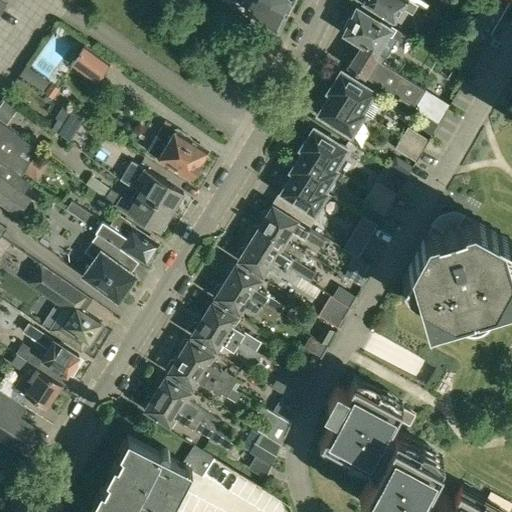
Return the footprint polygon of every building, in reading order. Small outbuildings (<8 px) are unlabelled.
[(285,10),(269,0),(247,0),(244,6),(277,28),(278,26),(281,26),(284,19),(283,16),(285,10)] [(269,0),(285,10),(288,5),(291,4),(293,0),(269,0)] [(417,5),(409,0),(363,0),(363,1),(363,3),(391,21),(401,7),(412,14),(417,5)] [(487,0),(468,33),(483,42),(503,9),(488,0),(487,0)] [(346,19),(342,27),(344,31),(344,32),(356,40),(361,43),(353,55),(346,67),(412,108),(423,89),(380,62),(384,56),(395,39),(399,41),(403,34),(378,19),(377,20),(356,7),(351,18),(346,19)] [(110,62),(84,45),(71,64),(96,82),(110,62)] [(333,80),(327,90),(364,113),(371,102),(368,100),(374,90),(337,67),(330,78),(333,80)] [(358,123),(364,113),(327,90),(321,100),(324,102),(317,113),(354,136),(361,125),(358,123)] [(3,99),(0,103),(0,120),(5,125),(17,109),(3,99)] [(62,106),(55,117),(76,130),(83,120),(62,106)] [(18,178),(35,153),(37,149),(0,121),(0,202),(17,214),(16,215),(17,216),(28,200),(21,195),(28,185),(18,178)] [(200,161),(207,149),(188,137),(190,135),(177,128),(176,130),(164,122),(148,149),(192,176),(193,173),(195,174),(196,174),(197,174),(198,174),(199,173),(200,172),(201,171),(201,170),(202,169),(202,168),(201,166),(201,165),(199,164),(201,162),(200,161)] [(306,137),(300,147),(336,170),(343,159),(340,157),(347,147),(310,124),(303,135),(306,137)] [(422,150),(428,139),(407,126),(401,136),(422,150)] [(416,161),(422,150),(401,136),(394,147),(416,161)] [(296,159),(290,169),(326,192),(333,181),(330,180),(336,170),(300,147),(293,157),(296,159)] [(138,190),(171,210),(183,191),(131,159),(120,178),(138,190)] [(286,181),(280,192),(292,199),(285,210),(310,225),(323,204),(320,202),(326,192),(290,169),(283,179),(286,181)] [(376,180),(369,191),(390,204),(397,193),(376,180)] [(103,199),(114,207),(119,198),(109,190),(103,199)] [(129,205),(127,208),(160,228),(171,210),(138,190),(129,205)] [(384,215),(390,204),(369,191),(363,201),(384,215)] [(72,198),(66,208),(97,229),(103,219),(72,198)] [(319,246),(325,237),(270,203),(266,209),(263,209),(259,215),(260,218),(258,223),(285,241),(292,229),(319,246)] [(438,316),(439,317),(455,313),(460,315),(461,314),(460,314),(462,310),(484,304),(488,306),(489,307),(492,302),(508,297),(508,296),(507,296),(511,286),(511,268),(510,260),(509,260),(505,247),(508,241),(511,242),(511,240),(472,219),(472,220),(461,214),(456,212),(451,211),(450,211),(441,214),(436,218),(433,222),(427,233),(403,276),(405,276),(408,270),(414,274),(418,287),(424,309),(425,309),(425,308),(439,316),(438,316)] [(149,257),(158,242),(133,227),(135,223),(117,212),(110,223),(103,219),(97,229),(143,259),(146,261),(149,257)] [(361,217),(343,247),(357,255),(375,225),(361,217)] [(246,241),(301,276),(310,282),(315,273),(280,250),(285,241),(258,223),(256,226),(252,226),(249,231),(250,235),(246,241)] [(121,250),(122,249),(98,232),(84,251),(94,258),(84,272),(83,273),(84,275),(85,274),(116,297),(118,299),(119,297),(118,297),(134,275),(134,276),(135,274),(134,273),(133,273),(118,262),(117,261),(116,257),(121,250)] [(0,236),(0,256),(11,243),(1,235),(0,236)] [(295,285),(301,276),(246,241),(243,246),(239,246),(236,252),(237,256),(236,258),(264,275),(269,268),(295,285)] [(350,267),(346,275),(361,285),(372,266),(356,255),(349,266),(350,267)] [(227,273),(223,278),(277,313),(283,304),(256,288),(262,279),(234,261),(233,263),(229,263),(225,269),(227,273)] [(62,301),(73,286),(40,263),(28,280),(52,298),(54,295),(62,301)] [(271,322),(277,313),(223,278),(220,284),(216,284),(212,290),(214,293),(213,295),(240,313),(245,305),(271,322)] [(354,295),(338,285),(332,295),(348,305),(354,295)] [(348,307),(330,296),(318,315),(337,326),(348,307)] [(203,311),(200,315),(255,349),(260,341),(234,324),(239,316),(210,299),(209,301),(205,301),(201,307),(203,311)] [(97,328),(101,322),(69,300),(49,329),(80,350),(87,340),(88,341),(89,340),(92,342),(101,330),(97,328)] [(262,354),(255,349),(200,315),(196,322),(192,322),(189,327),(191,330),(189,332),(218,350),(222,342),(249,358),(256,363),(262,354)] [(22,342),(15,352),(36,366),(42,357),(66,374),(67,372),(71,375),(78,364),(74,361),(78,355),(28,322),(23,331),(47,347),(42,355),(22,342)] [(334,330),(324,324),(316,338),(326,344),(334,330)] [(326,346),(310,335),(303,345),(319,356),(326,346)] [(180,348),(177,353),(231,386),(237,378),(210,362),(215,353),(187,336),(186,338),(182,338),(179,344),(180,348)] [(60,382),(36,366),(15,352),(15,353),(16,354),(11,362),(24,371),(13,388),(24,395),(25,393),(44,406),(60,382)] [(169,359),(166,364),(167,368),(166,369),(195,387),(200,379),(226,395),(231,386),(177,353),(173,359),(169,359)] [(315,362),(306,357),(296,374),(304,379),(315,362)] [(157,385),(154,390),(216,428),(221,420),(214,415),(187,399),(192,391),(164,373),(163,376),(159,376),(156,381),(157,385)] [(307,383),(290,373),(284,382),(302,393),(307,383)] [(328,402),(325,409),(334,414),(319,442),(368,468),(369,465),(374,468),(359,496),(384,510),(388,511),(506,511),(460,487),(453,501),(449,499),(451,495),(435,487),(434,490),(427,486),(442,458),(417,445),(395,432),(401,421),(409,426),(416,414),(401,406),(402,404),(354,378),(346,391),(336,385),(327,401),(328,402)] [(15,400),(0,390),(0,436),(17,447),(18,445),(17,445),(29,427),(30,428),(32,425),(8,410),(15,400)] [(235,441),(216,428),(154,390),(150,396),(147,396),(143,402),(144,406),(143,407),(171,425),(177,416),(230,449),(235,441)] [(273,412),(287,420),(289,420),(299,402),(284,394),(279,401),(278,400),(272,411),(273,412)] [(275,440),(287,420),(273,412),(267,422),(272,425),(266,435),(275,440)] [(167,511),(190,470),(203,478),(215,457),(193,443),(181,461),(127,433),(86,511),(85,511),(84,511),(167,511)]
